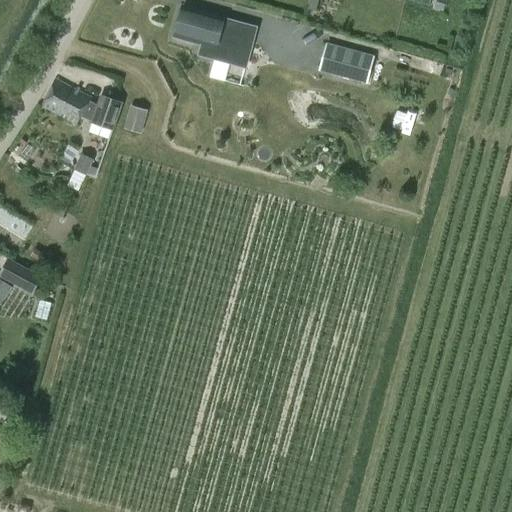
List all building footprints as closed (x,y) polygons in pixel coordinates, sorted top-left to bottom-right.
[(225,19),(181,7),(172,41),(200,48),(198,59),(213,63),(209,80),(226,84),(230,67),(246,72),(258,30),(223,21),(225,19)] [(367,86),(374,60),(326,47),(319,72),(367,86)] [(57,86),(56,115),(105,115),(105,101),(121,101),(121,85),(57,86)] [(146,110),(132,106),(126,129),(140,133),(146,110)] [(78,152),(68,146),(60,159),(69,165),(78,152)] [(87,176),(94,161),(81,155),(74,169),(87,176)] [(6,263),(0,275),(0,276),(33,294),(40,281),(6,263)] [(0,305),(12,288),(0,280),(0,305)]
